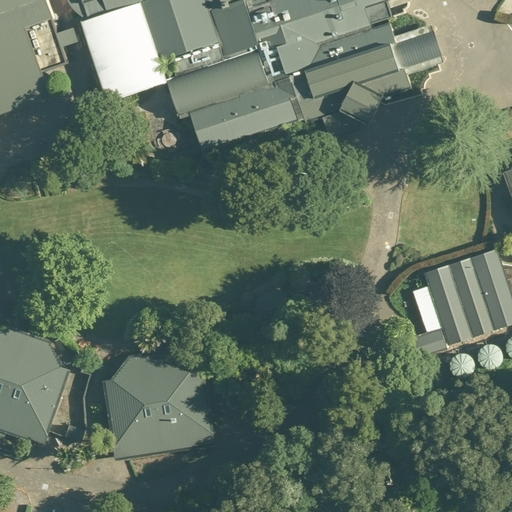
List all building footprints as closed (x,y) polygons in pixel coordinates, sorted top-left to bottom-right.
[(0,0),(0,90),(30,80),(9,22),(34,14),(29,0),(0,0)] [(78,0),(105,79),(143,67),(166,137),(413,55),(394,0),(78,0)] [(511,117),(502,153),(511,184),(511,117)] [(499,282),(478,218),(411,240),(433,304),(499,282)] [(0,410),(23,419),(54,338),(0,317),(0,410)] [(101,436),(197,425),(186,330),(90,341),(101,436)] [(511,364),(511,333),(445,355),(454,383),(511,364)] [(49,511),(48,511),(153,511),(152,497),(49,511)]
